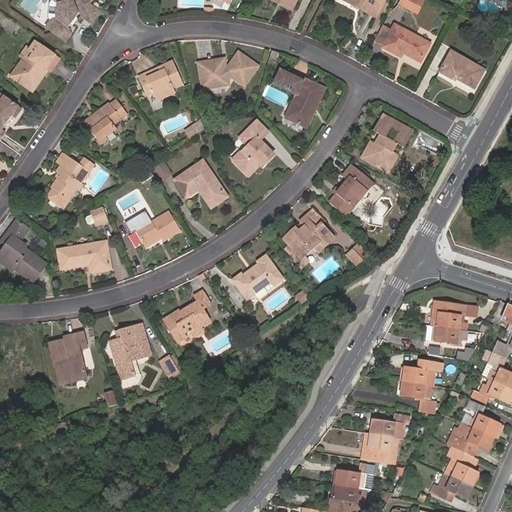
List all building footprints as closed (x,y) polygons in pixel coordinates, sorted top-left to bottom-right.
[(87,3),(89,0),(50,0),(47,4),(47,17),(49,20),(44,28),(65,41),(70,35),(67,28),(78,13),(80,15),(79,16),(90,24),(99,12),(87,3)] [(270,0),(280,5),(291,10),(296,0),(270,0)] [(342,0),(354,6),(359,9),(376,18),(386,0),(342,0)] [(409,9),(414,0),(403,0),(401,5),(409,9)] [(424,1),(421,0),(414,0),(409,9),(417,13),(424,1)] [(384,47),(383,48),(401,57),(404,54),(421,63),(431,45),(395,26),(393,30),(383,25),(375,42),(384,47)] [(50,72),(59,59),(34,42),(30,49),(26,47),(19,57),(23,59),(16,69),(11,77),(15,80),(33,92),(44,76),(48,70),(50,72)] [(280,54),(272,51),(269,59),(277,61),(280,54)] [(451,51),(439,72),(454,81),(455,79),(459,82),(474,90),(485,69),(451,51)] [(244,86),(257,67),(239,54),(229,67),(225,68),(223,60),(199,65),(202,86),(207,89),(224,86),(231,76),(244,86)] [(183,83),(173,62),(159,69),(145,75),(139,78),(147,96),(153,93),(157,101),(176,93),(173,87),(183,83)] [(325,90),(281,68),(274,83),(298,95),(286,118),(303,126),(306,128),(317,107),(325,90)] [(0,141),(6,133),(2,130),(12,117),(16,119),(22,109),(1,94),(0,93),(0,141)] [(127,114),(117,101),(111,105),(110,104),(84,122),(97,139),(101,145),(111,138),(109,134),(117,129),(114,124),(127,114)] [(406,146),(416,127),(384,111),(374,129),(380,132),(375,141),(371,138),(362,156),(389,170),(402,144),(406,146)] [(196,134),(204,130),(201,121),(186,131),(191,138),(196,134)] [(267,134),(257,122),(239,140),(246,148),(242,152),(241,151),(231,161),(247,177),(257,167),(260,169),(264,166),(273,156),(259,142),(267,134)] [(80,166),(64,154),(58,163),(62,166),(57,173),(59,174),(56,177),(59,180),(52,190),(54,191),(50,196),(51,201),(64,210),(70,202),(67,200),(73,192),(77,190),(80,192),(84,186),(82,185),(94,167),(85,159),(80,166)] [(227,198),(203,161),(174,180),(186,199),(198,190),(211,208),(214,206),(227,198)] [(162,181),(171,175),(163,163),(154,169),(162,181)] [(374,183),(353,166),(343,177),(348,181),(340,192),(337,189),(335,193),(337,195),(330,204),(347,217),(374,183)] [(96,226),(109,222),(104,209),(92,213),(93,216),(95,223),(96,226)] [(324,223),(313,211),(306,218),(300,223),(301,224),(295,230),(283,241),(289,247),(285,250),(295,261),(294,262),(302,270),(310,263),(305,257),(313,250),(318,255),(335,238),(323,224),(324,223)] [(162,242),(179,231),(170,215),(153,225),(152,223),(145,227),(141,220),(127,228),(131,235),(134,234),(143,250),(160,239),(162,242)] [(95,223),(93,216),(88,217),(87,219),(88,223),(90,224),(95,223)] [(30,229),(17,220),(5,236),(1,242),(5,245),(6,246),(0,253),(0,262),(7,267),(14,272),(16,270),(34,283),(48,264),(25,248),(27,246),(21,241),(30,229)] [(46,242),(39,237),(36,242),(42,247),(46,242)] [(93,272),(111,269),(106,242),(59,251),(62,269),(91,264),(93,272)] [(359,246),(353,251),(363,261),(369,256),(359,246)] [(363,261),(353,251),(347,256),(357,267),(363,261)] [(232,283),(247,304),(272,286),(275,290),(286,282),(267,257),(256,265),(258,267),(244,277),(242,275),(232,283)] [(304,291),(295,298),(302,306),(310,300),(304,291)] [(212,305),(204,292),(195,297),(199,303),(184,312),(181,313),(180,312),(164,321),(179,345),(188,339),(186,336),(191,332),(195,339),(206,332),(203,328),(212,322),(205,310),(212,305)] [(434,302),(431,327),(437,328),(468,332),(469,324),(470,317),(476,318),(477,308),(434,302)] [(511,325),(508,332),(511,333),(511,307),(509,306),(502,321),(511,325)] [(151,356),(142,326),(121,332),(115,334),(117,341),(110,343),(122,380),(134,377),(140,375),(136,361),(151,356)] [(467,341),(468,332),(437,328),(435,342),(460,345),(459,347),(464,347),(465,340),(467,341)] [(498,343),(493,353),(506,359),(511,349),(511,348),(511,333),(508,332),(505,338),(509,340),(506,346),(498,343)] [(86,348),(82,333),(64,337),(65,340),(54,342),(49,343),(59,384),(63,383),(86,378),(79,349),(86,348)] [(458,360),(468,361),(474,350),(465,348),(464,353),(457,352),(456,360),(458,360)] [(506,359),(493,353),(488,364),(499,369),(501,370),(506,359)] [(179,373),(170,358),(161,363),(171,379),(179,373)] [(434,387),(435,372),(440,373),(441,364),(427,362),(426,371),(403,368),(401,382),(403,382),(430,386),(431,386),(434,387)] [(494,381),(493,382),(511,390),(511,375),(501,370),(499,369),(496,375),(491,373),(488,379),(494,381)] [(466,377),(461,374),(456,383),(460,386),(466,377)] [(421,400),(419,412),(434,414),(436,401),(428,400),(430,386),(403,382),(401,396),(421,400)] [(511,396),(511,390),(493,382),(493,384),(488,382),(486,386),(484,385),(479,394),(475,392),(472,398),(486,404),(489,396),(509,404),(511,396)] [(110,408),(119,405),(115,392),(106,395),(110,408)] [(472,418),(469,426),(494,438),(497,440),(503,427),(499,425),(479,416),(483,407),(469,401),(465,409),(475,414),(473,419),(472,418)] [(371,435),(399,439),(402,439),(405,425),(408,425),(409,417),(395,415),(394,424),(373,421),(371,435)] [(494,438),(469,426),(465,434),(455,429),(448,444),(463,450),(467,441),(477,446),(488,451),(494,438)] [(365,434),(361,460),(395,465),(399,439),(371,435),(365,434)] [(467,441),(463,450),(473,455),(477,446),(467,441)] [(451,477),(472,487),(477,474),(472,471),(458,464),(464,453),(452,447),(447,456),(452,459),(445,474),(451,477)] [(458,464),(472,471),(477,459),(464,453),(458,464)] [(374,490),(378,467),(364,464),(362,475),(339,471),(336,485),(364,489),(366,489),(374,490)] [(466,500),(472,487),(451,477),(445,474),(438,487),(434,485),(431,493),(443,499),(447,491),(455,494),(466,500)] [(364,489),(336,485),(334,499),(337,500),(336,504),(333,503),(332,511),(362,511),(363,511),(360,508),(360,505),(364,505),(366,489),(364,489)] [(451,503),(455,494),(447,491),(443,499),(451,503)] [(388,502),(392,493),(386,493),(383,500),(388,502)]
